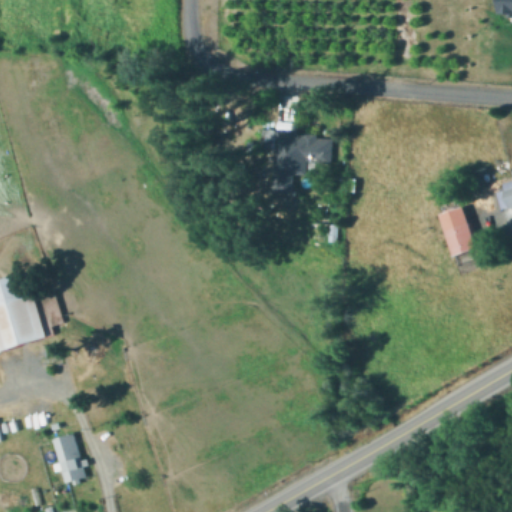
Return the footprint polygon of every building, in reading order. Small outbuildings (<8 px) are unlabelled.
[(497,0),(511,0),(511,15),(506,15),(506,12),(497,11),(497,0)] [(299,134),(307,134),(307,133),(320,133),(319,138),(335,139),(334,163),(310,162),(309,175),(297,174),(296,194),(275,192),(279,128),(300,129),(299,134)] [(511,206),(504,209),(500,192),(509,190),(507,183),(511,181),(511,206)] [(481,247),(457,255),(444,214),(467,207),(481,247)] [(331,228),(339,227),(340,245),(331,245),(331,228)] [(38,295),(50,336),(2,350),(0,342),(0,281),(19,276),(25,298),(38,295)] [(50,336),(38,295),(57,289),(66,324),(54,327),(56,335),(50,336)] [(61,413),(49,417),(45,403),(57,400),(61,413)] [(88,476),(70,482),(60,454),(78,447),(88,476)]
